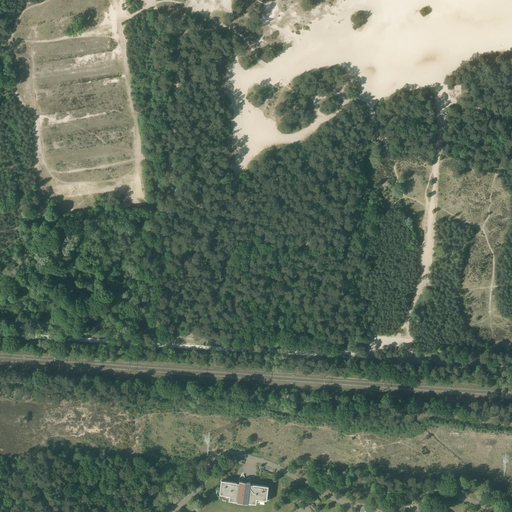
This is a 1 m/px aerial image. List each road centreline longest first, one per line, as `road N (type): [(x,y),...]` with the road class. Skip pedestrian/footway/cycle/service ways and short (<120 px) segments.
road 1 (unclassified): [(511,364),(0,336)]
road 2 (unknown): [(511,33),(351,96),(311,131),(282,140),(261,135),(235,91),(232,0)]
